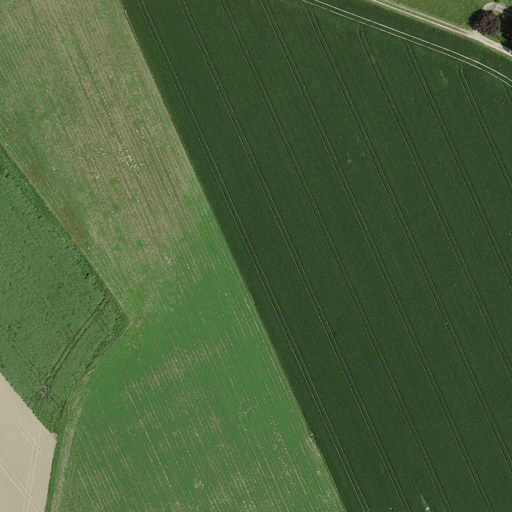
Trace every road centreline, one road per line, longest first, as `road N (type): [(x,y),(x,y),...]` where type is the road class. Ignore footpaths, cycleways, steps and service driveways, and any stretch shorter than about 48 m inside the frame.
road 1 (track): [(47,511),(69,407),(129,317)]
road 2 (track): [(511,53),(378,0)]
